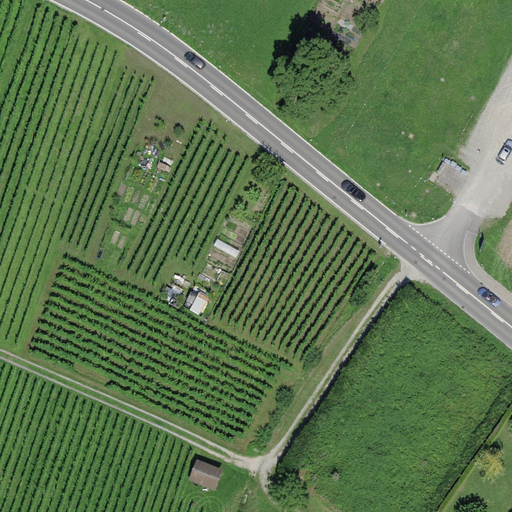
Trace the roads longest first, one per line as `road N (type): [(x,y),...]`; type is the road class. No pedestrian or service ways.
road 1 (track): [(0,353),(243,462),(265,463),(279,455),(395,283),(429,260)]
road 2 (primary): [(84,0),(154,42),(429,260)]
road 3 (unclassified): [(429,260),(511,133)]
